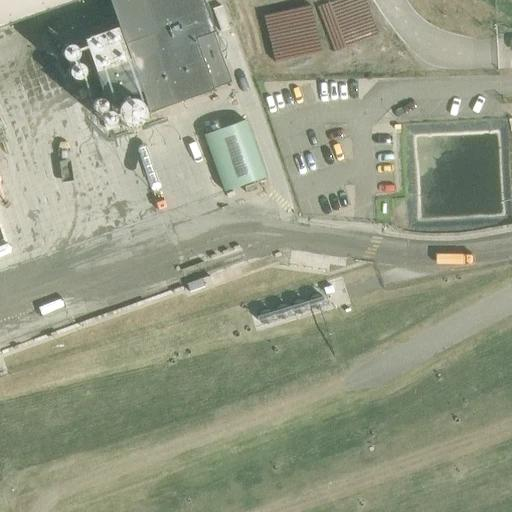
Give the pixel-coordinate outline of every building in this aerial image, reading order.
[(0,0),(0,25),(72,0),(0,0)] [(211,89),(193,38),(212,31),(200,0),(106,0),(146,111),(211,89)] [(312,3),(264,14),(275,59),(322,48),(312,3)] [(241,115),(200,130),(220,186),(261,172),(241,115)] [(0,282),(45,269),(20,187),(0,192),(0,282)] [(204,287),(201,279),(201,278),(185,284),(188,292),(204,287)]
